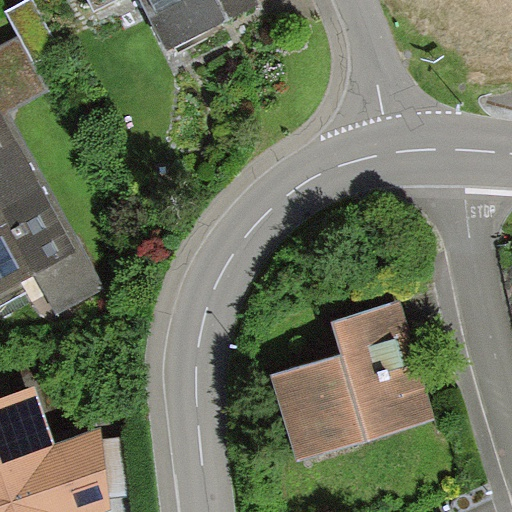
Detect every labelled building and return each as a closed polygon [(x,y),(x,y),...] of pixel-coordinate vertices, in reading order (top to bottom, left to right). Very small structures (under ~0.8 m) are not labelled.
[(137,0),(170,63),(264,15),(256,0),(86,0),(96,18),(130,0),(137,0)] [(0,122),(7,119),(52,95),(37,66),(63,52),(35,1),(7,16),(21,42),(0,53),(0,122)] [(0,301),(83,255),(7,119),(0,122),(0,301)] [(290,453),(431,413),(396,294),(326,315),(335,348),(266,368),(290,453)] [(0,511),(88,511),(88,510),(126,498),(101,424),(63,437),(45,384),(0,398),(0,511)]
